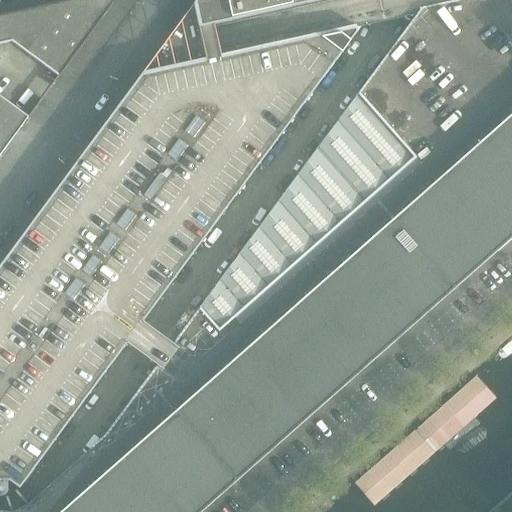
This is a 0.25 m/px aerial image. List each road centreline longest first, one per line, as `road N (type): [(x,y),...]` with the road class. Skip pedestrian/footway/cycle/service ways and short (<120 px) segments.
road 1 (residential): [(264,511),(511,293)]
road 2 (residential): [(166,0),(0,227)]
